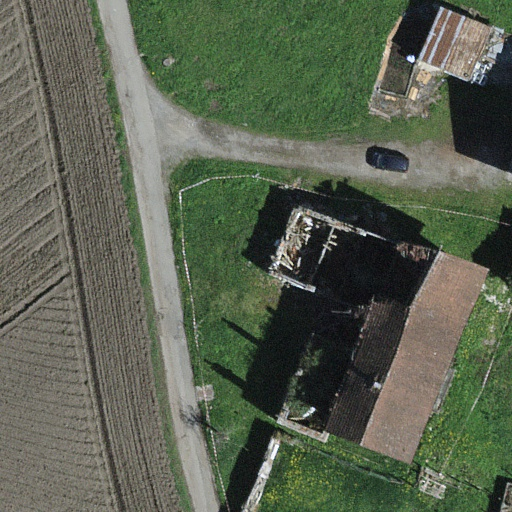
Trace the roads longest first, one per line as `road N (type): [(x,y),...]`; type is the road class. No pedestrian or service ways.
road 1 (residential): [(206,511),(111,0)]
road 2 (track): [(501,161),(409,163),(139,133)]
